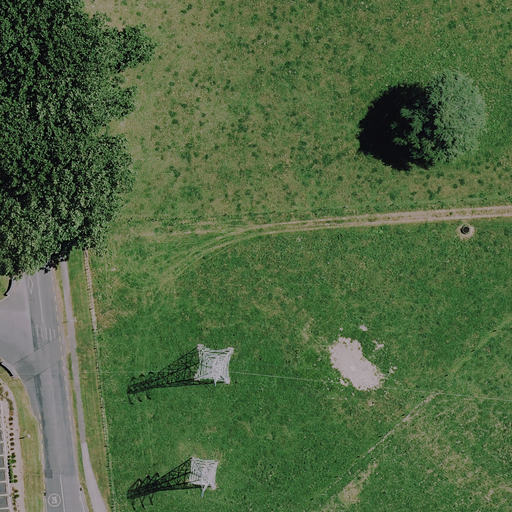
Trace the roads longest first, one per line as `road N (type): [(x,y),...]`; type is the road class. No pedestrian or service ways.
road 1 (unclassified): [(11,0),(45,328)]
road 2 (unclassified): [(45,328),(68,511)]
